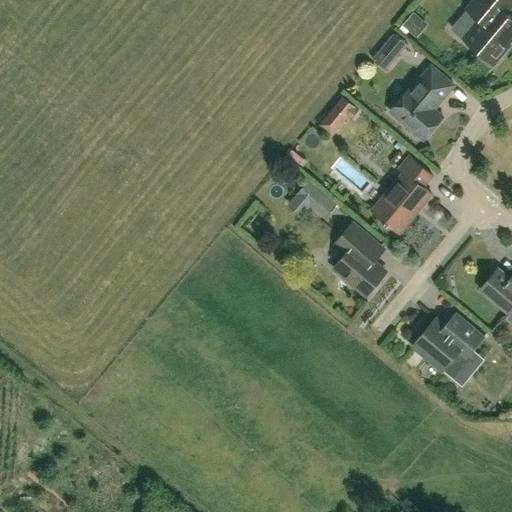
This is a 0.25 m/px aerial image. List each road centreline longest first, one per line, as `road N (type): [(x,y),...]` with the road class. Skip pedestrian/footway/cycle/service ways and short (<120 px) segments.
road 1 (residential): [(374,336),(484,205)]
road 2 (residential): [(484,205),(458,158),(488,108),(511,95)]
